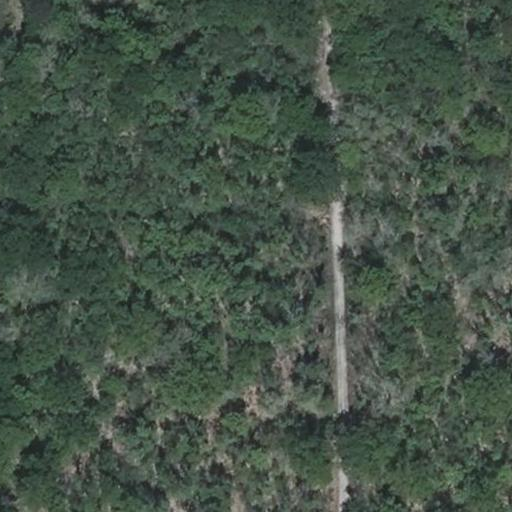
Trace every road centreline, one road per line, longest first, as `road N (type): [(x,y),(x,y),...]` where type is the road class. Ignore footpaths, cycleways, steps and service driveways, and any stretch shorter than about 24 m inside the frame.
road 1 (track): [(335,511),(325,0)]
road 2 (track): [(29,0),(0,232)]
